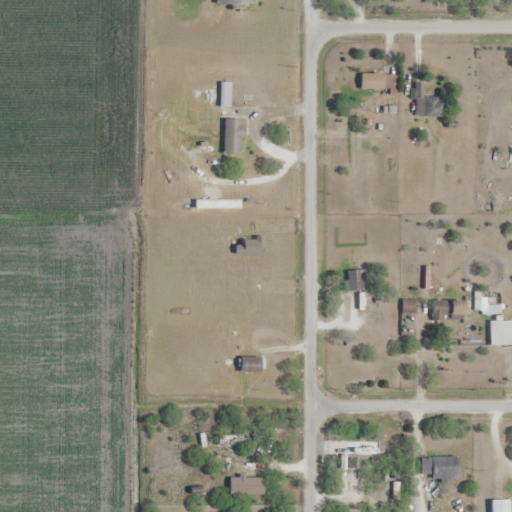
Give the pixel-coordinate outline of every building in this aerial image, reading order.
[(396,75),(360,75),(360,90),(396,90),(396,75)] [(415,117),(445,117),(445,98),(424,98),(424,84),(415,84),(415,117)] [(242,120),(224,120),(224,155),(242,155),(242,120)] [(363,290),(363,271),(346,271),(346,290),(363,290)] [(402,313),(417,313),(417,300),(402,300),(402,313)] [(464,301),(432,301),(432,320),(464,320),(464,301)] [(490,346),(511,346),(511,319),(490,320),(490,346)] [(240,372),(261,372),(261,358),(240,357),(240,372)] [(246,445),(246,436),(220,436),(220,445),(246,445)] [(350,470),(362,470),(362,460),(380,460),(380,444),(350,444),(350,470)] [(457,458),(421,458),(421,479),(457,479),(457,458)] [(492,511),(509,511),(509,501),(492,501),(492,511)]
